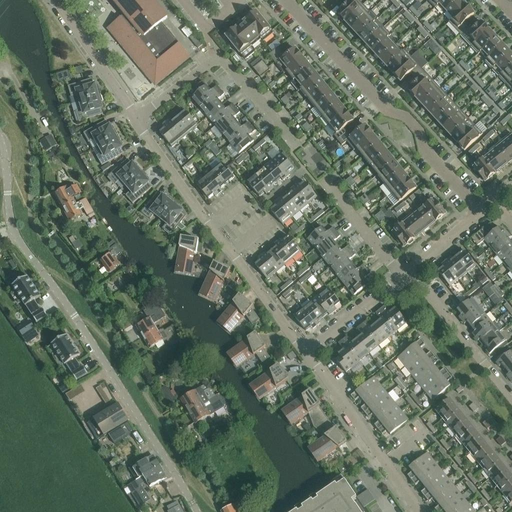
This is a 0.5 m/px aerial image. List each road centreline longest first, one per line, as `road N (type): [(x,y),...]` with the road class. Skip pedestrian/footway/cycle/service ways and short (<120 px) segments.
road 1 (unclassified): [(196,511),(12,225),(4,155)]
road 2 (residential): [(285,0),(386,110),(418,131),(426,153),(480,213)]
road 3 (residential): [(135,118),(213,61),(297,149)]
road 4 (residential): [(419,511),(307,354)]
road 5 (residential): [(511,399),(411,271)]
road 6 (residential): [(135,118),(57,0)]
road 7 (residential): [(212,224),(135,118)]
road 8 (residential): [(307,354),(232,251)]
road 9 (residential): [(400,279),(321,180)]
